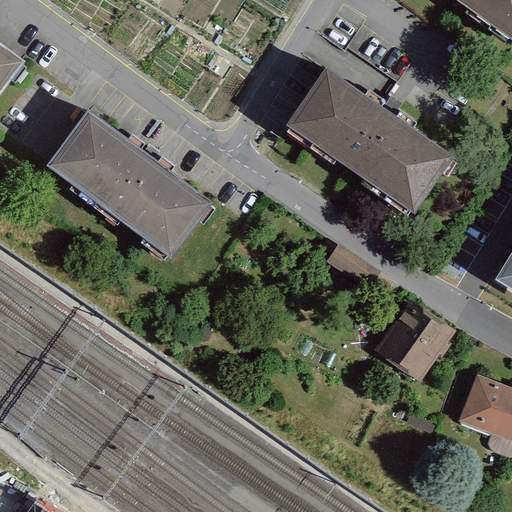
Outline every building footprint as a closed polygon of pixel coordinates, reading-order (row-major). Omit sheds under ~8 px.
[(511,0),(454,0),(511,41),(511,0)] [(0,98),(26,63),(0,43),(0,98)] [(327,70),(286,128),(416,217),(455,160),(327,70)] [(170,258),(211,202),(85,109),(48,160),(44,165),(170,258)] [(338,242),(326,261),(368,289),(380,270),(338,242)] [(511,252),(496,277),(511,287),(511,252)] [(415,379),(452,330),(409,298),(372,347),(415,379)] [(511,388),(475,377),(458,429),(489,439),(486,448),(511,456),(511,388)] [(0,463),(0,493),(30,508),(42,484),(0,463)] [(52,511),(40,503),(34,511),(52,511)]
